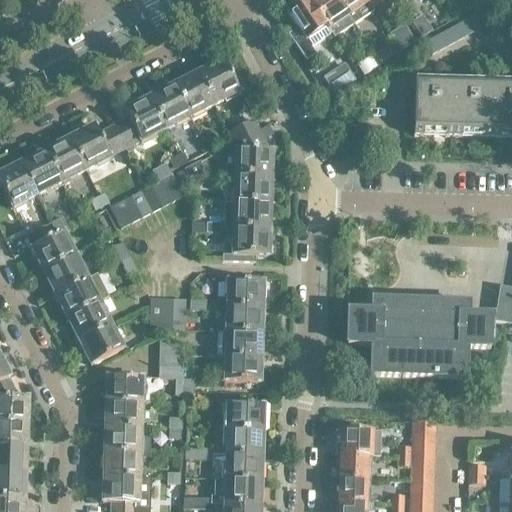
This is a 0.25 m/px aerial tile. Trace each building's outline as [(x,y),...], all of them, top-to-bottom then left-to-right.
[(328,32),(329,31),(310,2),(309,3),(307,0),(306,0),(286,13),(297,30),(287,36),(305,63),(316,56),(311,49),(330,36),(328,32)] [(348,18),(336,0),(313,0),(310,2),(329,31),(348,18)] [(373,13),(363,0),(336,0),(348,18),(354,26),(373,13)] [(363,0),(373,13),(374,13),(372,10),(379,6),(375,0),(363,0)] [(474,34),(475,18),(459,26),(466,38),(474,34)] [(483,39),(490,27),(475,18),(474,34),(483,39)] [(466,38),(459,26),(451,31),(457,43),(466,38)] [(491,44),(498,32),(490,27),(483,39),(491,44)] [(401,53),(414,44),(404,28),(390,37),(394,43),(401,53)] [(457,43),(451,31),(442,36),(448,48),(457,43)] [(500,49),(507,38),(498,32),(491,44),(500,49)] [(448,48),(442,36),(433,40),(439,52),(448,48)] [(508,54),(511,48),(511,40),(507,38),(500,49),(508,54)] [(424,45),(430,57),(439,52),(433,40),(424,45)] [(374,57),(380,66),(401,53),(394,43),(374,57)] [(360,65),(366,75),(373,71),(367,60),(360,65)] [(199,74),(198,74),(215,107),(239,95),(228,74),(229,74),(224,65),(224,66),(222,63),(218,65),(219,65),(208,71),(207,71),(206,71),(206,73),(200,76),(199,74)] [(322,76),(334,96),(354,83),(342,63),(322,76)] [(215,107),(198,74),(198,75),(199,77),(192,80),(191,79),(190,80),(179,86),(179,85),(173,88),(189,120),(215,107)] [(511,88),(511,89),(414,86),(413,138),(422,138),(422,133),(433,134),(444,134),(444,139),(461,139),(461,134),(482,135),(482,140),(491,140),(499,140),(499,135),(511,135),(511,88)] [(189,120),(173,88),(167,91),(168,91),(157,97),(156,96),(155,97),(155,99),(149,102),(148,100),(147,100),(164,133),(189,120)] [(164,133),(147,100),(147,101),(148,103),(141,106),(140,105),(139,105),(139,106),(128,111),(124,113),(128,121),(118,126),(129,148),(138,144),(139,145),(164,133)] [(253,122),(242,128),(239,129),(244,140),(258,133),(253,122)] [(129,148),(118,126),(108,131),(119,153),(129,148)] [(109,158),(98,136),(94,128),(90,130),(90,131),(79,136),(78,137),(78,138),(71,142),(70,140),(86,173),(111,160),(110,157),(109,158)] [(244,140),(239,129),(227,135),(233,146),(244,140)] [(119,153),(108,131),(98,136),(109,158),(110,157),(119,153)] [(269,154),(258,133),(244,140),(233,146),(238,157),(235,157),(234,179),(271,181),(271,180),(268,180),(269,173),(270,172),(271,171),(270,171),(271,158),(271,154),(269,154)] [(86,173),(70,140),(69,140),(70,142),(64,146),(62,145),(61,145),(50,151),(45,154),(61,186),(86,173)] [(61,186),(45,154),(39,156),(39,157),(28,162),(27,162),(27,164),(21,168),(19,165),(19,166),(36,199),(61,186)] [(183,156),(177,159),(170,162),(173,171),(187,165),(183,156)] [(36,199),(19,166),(18,166),(19,168),(13,172),(11,170),(10,171),(11,171),(0,176),(0,189),(0,190),(1,190),(12,211),(36,199)] [(165,167),(152,173),(157,184),(170,177),(165,167)] [(183,190),(184,190),(192,186),(184,172),(176,176),(183,190)] [(183,199),(172,178),(160,184),(170,206),(183,199)] [(271,181),(234,179),(233,206),(269,207),(269,203),(269,191),(270,191),(270,189),(268,189),(268,181),(271,181)] [(170,206),(160,184),(150,189),(161,210),(170,206)] [(161,210),(150,189),(140,194),(151,215),(161,210)] [(151,215),(140,194),(129,200),(140,221),(151,215)] [(108,206),(103,197),(90,204),(94,213),(108,206)] [(140,221),(129,200),(118,206),(129,227),(140,221)] [(129,227),(118,206),(109,210),(120,231),(129,227)] [(269,211),(269,207),(233,206),(232,232),(269,233),(269,232),(267,232),(267,225),(269,224),(269,223),(268,223),(269,211)] [(62,221),(50,227),(56,239),(64,235),(68,233),(62,221)] [(204,236),(204,225),(191,225),(191,235),(204,236)] [(220,226),(204,225),(204,236),(220,236),(220,226)] [(56,239),(50,227),(27,239),(32,250),(30,251),(30,252),(56,239)] [(269,234),(269,233),(232,232),(231,258),(255,259),(255,260),(264,260),(264,259),(267,260),(268,255),(267,255),(268,243),(268,242),(266,241),(267,233),(269,234)] [(76,258),(64,235),(56,239),(30,252),(31,252),(33,251),(36,258),(35,259),(35,260),(41,271),(42,275),(76,258)] [(122,245),(118,247),(113,250),(121,265),(129,261),(122,245)] [(88,281),(76,258),(42,275),(44,278),(45,278),(50,289),(50,290),(52,290),(56,297),(54,298),(88,281)] [(136,274),(129,261),(121,265),(128,279),(126,279),(131,288),(136,286),(132,276),(136,274)] [(99,305),(88,281),(54,298),(54,299),(56,298),(60,304),(58,306),(59,307),(65,318),(66,321),(99,305)] [(227,284),(226,292),(226,309),(262,310),(260,310),(260,302),(262,302),(262,301),(262,289),(263,289),(263,285),(259,285),(259,284),(251,284),(251,285),(227,284)] [(511,291),(499,290),(494,324),(510,327),(511,316),(511,291)] [(159,328),(160,303),(149,302),(148,327),(159,328)] [(172,328),(173,303),(160,303),(159,328),(148,327),(148,335),(166,335),(166,328),(172,328)] [(185,303),(173,303),(172,328),(184,328),(185,303)] [(202,314),(202,304),(189,303),(189,313),(202,314)] [(215,304),(202,304),(202,314),(215,314),(215,304)] [(491,319),(471,319),(467,319),(467,307),(443,306),(443,308),(428,307),(428,305),(427,305),(427,307),(412,307),(412,305),(411,305),(411,307),(396,306),(396,304),(372,304),(372,316),(348,315),(347,347),(371,348),(370,379),(465,381),(465,351),(490,351),(491,319)] [(77,345),(111,328),(99,305),(66,321),(68,325),(74,335),(73,335),(74,337),(76,336),(79,343),(77,344),(77,345)] [(262,311),(262,310),(226,309),(225,334),(261,335),(261,332),(261,320),(262,319),(259,319),(260,311),(262,311)] [(123,351),(119,344),(111,328),(77,345),(78,345),(80,344),(83,351),(82,352),(83,353),(89,364),(88,364),(90,368),(93,367),(101,363),(123,351)] [(261,339),(261,335),(225,334),(224,359),(260,360),(258,360),(258,352),(260,352),(260,351),(260,339),(261,339)] [(183,347),(161,346),(159,346),(159,359),(182,360),(183,347)] [(182,371),(182,360),(159,359),(158,370),(182,371)] [(260,361),(260,360),(224,359),(223,384),(259,386),(259,382),(259,370),(260,370),(260,369),(258,368),(258,361),(260,361)] [(0,385),(9,381),(9,380),(7,376),(1,365),(2,365),(1,364),(0,364),(0,385)] [(182,381),(182,371),(158,370),(158,380),(174,381),(182,381)] [(105,402),(105,404),(141,406),(149,406),(150,381),(106,379),(106,381),(108,381),(108,388),(106,388),(105,389),(106,389),(106,402),(105,402)] [(20,400),(9,381),(0,385),(0,424),(26,425),(27,421),(26,421),(26,410),(27,410),(27,409),(25,409),(25,406),(25,402),(27,402),(27,401),(20,400)] [(174,381),(173,400),(182,400),(183,394),(183,382),(183,381),(182,381),(174,381)] [(183,382),(183,394),(192,394),(193,382),(183,382)] [(191,407),(192,394),(183,394),(182,400),(182,406),(191,407)] [(140,431),(141,406),(105,404),(105,408),(105,421),(104,421),(104,422),(107,422),(106,429),(104,429),(104,430),(140,431)] [(227,407),(226,432),(262,433),(262,429),(261,429),(262,418),(262,417),(260,417),(260,409),(263,409),(263,408),(227,407)] [(169,422),(169,431),(181,432),(181,422),(169,422)] [(26,429),(26,425),(0,424),(0,449),(25,450),(26,450),(23,450),(24,442),(26,442),(26,441),(25,441),(26,429)] [(411,424),(411,438),(434,438),(435,425),(411,424)] [(139,456),(140,431),(104,430),(104,431),(106,431),(106,438),(104,438),(104,439),(104,452),(103,452),(103,455),(139,456)] [(180,442),(181,432),(169,431),(169,442),(180,442)] [(262,437),(262,433),(226,432),(225,457),(261,458),(259,458),(259,450),(261,450),(261,449),(261,437),(262,437)] [(340,433),(339,458),(366,458),(366,459),(379,460),(380,435),(340,433)] [(434,450),(434,438),(411,438),(410,450),(434,450)] [(25,451),(25,450),(0,449),(0,473),(25,474),(25,471),(24,471),(25,460),(25,458),(23,458),(23,451),(25,451)] [(398,450),(398,460),(409,461),(409,451),(398,450)] [(434,462),(434,450),(410,450),(410,461),(434,462)] [(197,462),(197,452),(185,452),(185,462),(197,462)] [(211,452),(197,452),(197,462),(211,462),(211,452)] [(139,481),(139,456),(103,455),(103,458),(104,458),(103,470),(103,472),(105,472),(105,479),(102,479),(102,480),(139,481)] [(261,459),(261,458),(225,457),(224,482),(260,483),(260,479),(261,467),(258,467),(259,459),(261,459)] [(366,484),(366,459),(366,458),(339,458),(338,483),(366,484)] [(408,471),(409,461),(398,460),(397,470),(408,471)] [(433,474),(434,462),(410,461),(409,473),(433,474)] [(467,469),(467,480),(485,480),(485,469),(467,469)] [(24,478),(25,474),(0,473),(0,499),(24,500),(24,499),(22,499),(22,492),(24,492),(24,491),(24,478)] [(433,486),(433,474),(409,473),(409,485),(433,486)] [(179,487),(179,476),(167,476),(167,487),(179,487)] [(138,507),(139,481),(102,480),(105,480),(104,488),(102,488),(102,489),(103,489),(102,501),(102,505),(110,505),(110,511),(136,511),(137,507),(138,507)] [(484,489),(485,480),(467,480),(467,488),(484,489)] [(511,481),(508,481),(499,481),(498,508),(511,508),(511,481)] [(260,486),(260,483),(224,482),(223,507),(259,508),(257,508),(257,500),(260,500),(260,499),(259,499),(260,486)] [(365,508),(366,484),(338,483),(338,507),(365,508)] [(432,498),(433,486),(409,485),(409,497),(432,498)] [(432,510),(432,498),(409,497),(408,509),(432,510)] [(391,498),(391,508),(391,509),(403,509),(404,499),(391,498)] [(24,501),(24,500),(0,499),(0,511),(22,511),(23,509),(23,510),(23,508),(21,508),(22,501),(24,501)] [(196,511),(196,502),(183,502),(183,511),(196,511)] [(210,502),(196,502),(196,511),(210,511),(210,502)]
